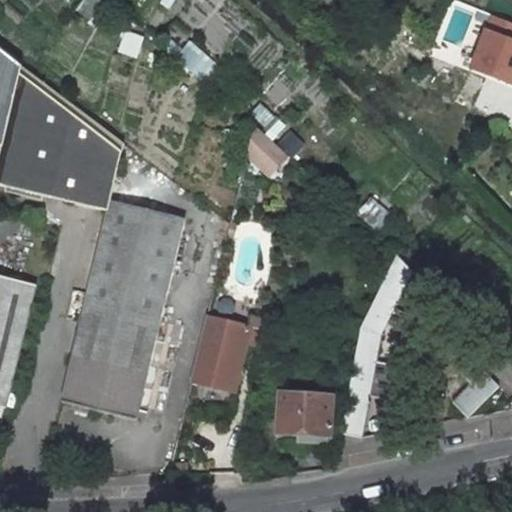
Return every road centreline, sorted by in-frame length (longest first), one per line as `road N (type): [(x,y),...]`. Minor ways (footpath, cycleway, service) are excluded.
road 1 (unclassified): [(193,511),(511,457)]
road 2 (unknown): [(2,511),(86,218)]
